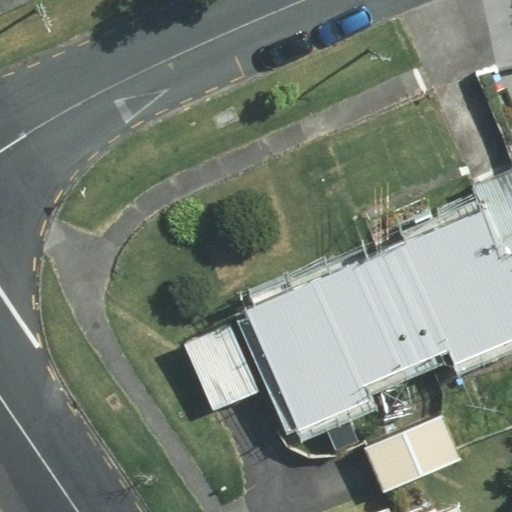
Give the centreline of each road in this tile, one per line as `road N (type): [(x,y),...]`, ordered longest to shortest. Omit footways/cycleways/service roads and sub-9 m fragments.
road 1 (residential): [(0,152),(84,100),(323,0)]
road 2 (residential): [(0,393),(83,511)]
